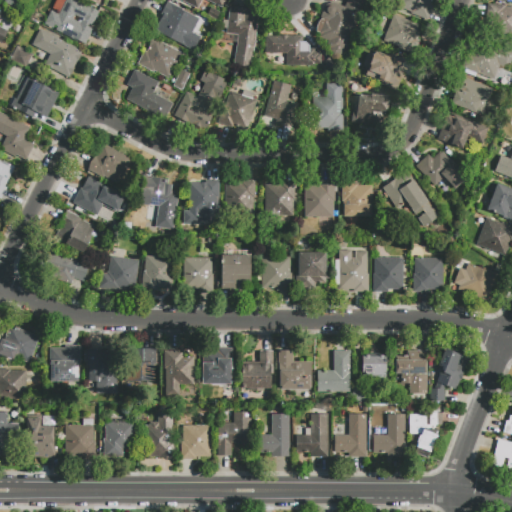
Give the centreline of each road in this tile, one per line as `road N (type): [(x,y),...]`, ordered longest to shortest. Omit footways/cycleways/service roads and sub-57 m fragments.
road 1 (tertiary): [(0,491),(456,492),(511,503)]
road 2 (residential): [(0,285),(102,319),(412,317),(504,338)]
road 3 (residential): [(459,0),(411,128),(372,156),(187,155),(87,107)]
road 4 (residential): [(138,0),(0,270)]
road 5 (residential): [(504,338),(454,470),(456,492)]
